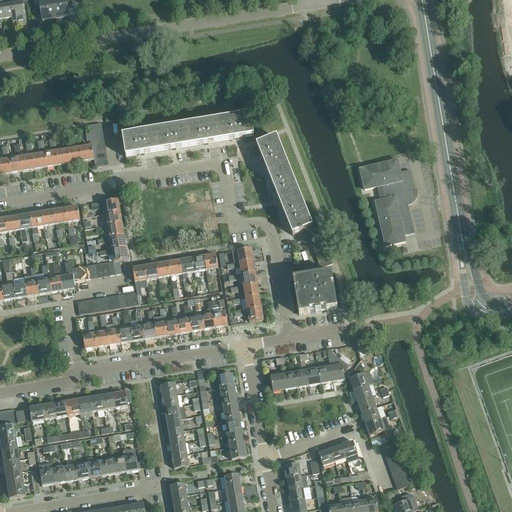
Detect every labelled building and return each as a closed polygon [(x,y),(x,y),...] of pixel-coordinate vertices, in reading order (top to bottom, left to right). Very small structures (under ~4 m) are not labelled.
[(41,9),(43,22),(56,20),(52,0),(40,0),(39,0),(33,0),(35,10),(41,9)] [(69,18),(67,5),(73,4),(71,0),(52,0),(56,20),(69,18)] [(25,25),(22,4),(3,7),(5,20),(13,19),(14,27),(25,25)] [(252,126),(250,116),(250,117),(123,138),(123,137),(125,153),(125,155),(126,158),(127,158),(127,157),(140,155),(144,154),(167,150),(179,149),(200,145),(212,143),(235,140),(239,139),(253,137),(253,138),(254,138),(252,126)] [(101,125),(89,127),(90,133),(102,131),(101,125)] [(91,139),(103,137),(102,131),(90,133),(90,135),(91,139)] [(92,145),(104,143),(103,137),(91,139),(91,141),(92,145)] [(293,237),(305,232),(312,229),(276,139),(257,146),(262,158),(286,217),(286,218),(293,237)] [(104,143),(92,145),(92,147),(92,151),(105,149),(104,143)] [(80,149),(82,163),(94,161),(93,157),(92,151),(92,147),(80,149)] [(68,151),(70,165),(82,163),(80,149),(68,151)] [(105,149),(92,151),(93,157),(106,155),(105,149)] [(56,153),(59,167),(70,165),(68,151),(56,153)] [(44,155),(47,169),(59,167),(56,153),(44,155)] [(33,157),(35,171),(47,169),(44,155),(33,157)] [(93,157),(94,161),(94,163),(107,161),(106,155),(93,157)] [(21,159),(23,173),(35,171),(33,157),(21,159)] [(9,161),(11,175),(23,173),(21,159),(9,161)] [(0,176),(11,175),(9,161),(0,162),(0,176)] [(95,169),(108,167),(107,161),(94,163),(95,169)] [(410,204),(412,203),(413,201),(415,197),(415,195),(415,193),(410,172),(400,174),(397,162),(360,170),(364,191),(377,188),(380,202),(375,203),(386,248),(405,243),(404,237),(415,235),(408,205),(410,204)] [(118,201),(105,203),(107,216),(120,213),(118,201)] [(80,222),(78,208),(66,210),(68,224),(80,222)] [(54,212),(56,226),(68,224),(66,210),(54,212)] [(42,214),(44,228),(56,226),(54,212),(42,214)] [(109,227),(122,225),(120,213),(107,216),(109,227)] [(40,243),(37,229),(44,228),(42,214),(30,216),(32,230),(35,243),(40,243)] [(26,231),(32,230),(30,216),(18,218),(21,232),(23,244),(28,244),(26,231)] [(6,220),(9,234),(21,232),(18,218),(6,220)] [(0,235),(9,234),(6,220),(0,221),(0,235)] [(111,239),(124,237),(122,225),(109,227),(111,239)] [(317,227),(312,229),(305,232),(307,237),(319,232),(317,227)] [(75,236),(74,229),(69,230),(71,246),(79,245),(77,236),(75,236)] [(310,243),(322,238),(319,232),(307,237),(310,243)] [(98,241),(98,245),(111,243),(112,251),(126,249),(124,237),(111,239),(98,241)] [(312,248),(324,243),(322,238),(310,243),(312,248)] [(324,243),(312,248),(314,254),(326,249),(324,243)] [(100,253),(100,257),(108,256),(108,257),(113,256),(114,263),(120,263),(128,261),(126,249),(112,251),(100,253)] [(326,249),(314,254),(316,259),(328,254),(326,249)] [(252,250),(238,252),(240,264),(254,262),(252,250)] [(328,254),(316,259),(318,265),(331,260),(328,254)] [(218,270),(216,256),(204,258),(206,272),(218,270)] [(192,260),(194,274),(206,272),(204,258),(192,260)] [(184,288),(188,288),(187,275),(194,274),(192,260),(180,262),(182,276),(184,288)] [(321,270),(333,265),(331,260),(318,265),(321,270)] [(169,264),(171,278),(182,276),(180,262),(169,264)] [(242,276),(255,274),(254,262),(240,264),(242,276)] [(120,263),(114,263),(114,264),(116,277),(122,276),(120,263)] [(67,278),(61,279),(63,292),(75,290),(74,283),(72,271),(71,264),(65,265),(67,278)] [(108,265),(110,278),(116,277),(114,264),(108,265)] [(157,266),(159,280),(171,278),(169,264),(157,266)] [(102,266),(104,279),(110,278),(108,265),(102,266)] [(55,280),(49,281),(52,294),(63,292),(61,279),(59,266),(53,267),(55,280)] [(96,267),(98,280),(104,279),(102,266),(96,267)] [(145,268),(147,282),(159,280),(157,266),(145,268)] [(98,280),(96,267),(90,268),(92,281),(98,280)] [(45,281),(38,283),(40,296),(52,294),(49,281),(47,268),(43,269),(45,281)] [(92,281),(90,268),(84,269),(86,282),(92,281)] [(147,289),(146,282),(147,282),(145,268),(133,270),(137,294),(131,295),(133,308),(139,307),(137,296),(142,296),(141,290),(147,289)] [(31,278),(32,283),(25,285),(28,298),(40,296),(38,283),(35,269),(31,270),(32,278),(31,278)] [(72,271),(74,283),(86,282),(84,269),(72,271)] [(15,300),(12,282),(11,274),(6,275),(7,287),(1,289),(4,302),(15,300)] [(244,288),(257,286),(255,274),(242,276),(244,288)] [(310,314),(310,312),(315,311),(315,314),(316,313),(318,313),(320,313),(321,313),(321,310),(326,309),(326,312),(337,310),(334,290),(331,291),(331,285),(333,285),(331,274),(323,275),(293,280),(295,291),(297,291),(298,296),(296,296),(299,316),(310,314)] [(28,298),(25,285),(25,280),(12,282),(15,300),(28,298)] [(257,286),(244,288),(246,300),(259,298),(257,286)] [(125,296),(127,309),(133,308),(131,295),(125,296)] [(119,297),(121,310),(127,309),(125,296),(119,297)] [(113,298),(115,311),(121,310),(119,297),(113,298)] [(107,299),(109,312),(115,311),(113,298),(107,299)] [(259,298),(246,300),(248,312),(261,310),(259,298)] [(101,300),(103,313),(109,312),(107,299),(101,300)] [(83,303),(85,316),(91,315),(89,302),(83,303)] [(216,329),(214,316),(213,310),(207,311),(208,316),(202,318),(204,331),(216,329)] [(250,324),(263,322),(261,310),(248,312),(250,324)] [(228,328),(226,314),(214,316),(216,329),(228,328)] [(137,322),(136,322),(137,328),(131,329),(133,343),(145,341),(143,327),(141,315),(136,315),(137,322)] [(125,324),(126,330),(119,331),(121,345),(133,343),(131,329),(129,317),(124,317),(126,324),(125,324)] [(204,331),(202,318),(190,319),(192,333),(204,331)] [(117,319),(113,319),(115,332),(107,333),(110,347),(121,345),(119,331),(117,319)] [(192,333),(190,319),(178,321),(180,335),(192,333)] [(180,335),(178,321),(166,323),(169,337),(180,335)] [(93,323),(89,323),(90,330),(89,330),(90,336),(83,337),(85,351),(97,349),(95,335),(93,323)] [(169,337),(166,323),(155,325),(157,339),(169,337)] [(157,339),(155,325),(143,327),(145,341),(157,339)] [(110,347),(107,333),(95,335),(97,349),(110,347)] [(345,381),(343,375),(350,365),(332,351),(328,352),(329,358),(330,368),(333,383),(345,381)] [(319,370),(321,385),(333,383),(330,368),(319,370)] [(306,372),(309,388),(321,385),(319,370),(306,372)] [(295,374),(297,389),(309,388),(306,372),(295,374)] [(282,376),(285,392),(297,389),(295,374),(282,376)] [(368,374),(350,381),(354,392),(368,387),(373,385),(370,375),(368,374)] [(232,376),(218,378),(220,390),(234,388),(232,376)] [(271,378),(273,394),(285,392),(282,376),(271,378)] [(175,385),(161,387),(163,399),(177,397),(175,385)] [(368,387),(354,392),(358,403),(372,398),(368,387)] [(222,402),(236,400),(234,388),(220,390),(222,402)] [(128,408),(126,393),(113,395),(116,410),(128,408)] [(116,410),(113,395),(101,397),(103,412),(116,410)] [(211,405),(220,404),(219,395),(210,396),(211,405)] [(103,412),(101,397),(89,399),(91,414),(103,412)] [(165,411),(179,409),(177,397),(163,399),(165,411)] [(362,415),(376,410),(372,398),(358,403),(362,415)] [(91,414),(89,399),(77,401),(80,416),(91,414)] [(224,414),(238,412),(236,400),(222,402),(224,414)] [(80,416),(77,401),(66,403),(68,418),(80,416)] [(68,418),(66,403),(53,405),(55,420),(68,418)] [(55,420),(53,405),(41,407),(43,422),(55,420)] [(30,409),(32,424),(43,422),(41,407),(30,409)] [(167,423),(181,421),(179,409),(165,411),(167,423)] [(376,410),(362,415),(366,426),(380,421),(376,410)] [(238,412),(224,414),(226,426),(240,423),(238,412)] [(11,426),(9,413),(3,414),(5,427),(11,426)] [(26,424),(26,423),(25,423),(24,413),(16,414),(18,425),(26,424)] [(181,421),(167,423),(169,435),(183,433),(181,421)] [(370,438),(384,433),(380,421),(366,426),(370,438)] [(240,423),(226,426),(228,438),(242,435),(240,423)] [(0,428),(0,439),(16,437),(14,426),(11,426),(5,427),(0,428)] [(120,433),(119,427),(106,429),(107,435),(120,433)] [(183,433),(169,435),(171,447),(185,445),(183,433)] [(242,435),(228,438),(230,449),(244,447),(242,435)] [(16,437),(0,439),(0,442),(1,451),(18,448),(16,437)] [(355,450),(353,443),(341,448),(345,460),(347,465),(359,461),(357,456),(355,450)] [(393,443),(382,448),(384,453),(395,449),(393,443)] [(185,445),(171,447),(173,459),(187,456),(185,445)] [(232,462),(246,459),(244,447),(230,449),(232,462)] [(18,448),(1,451),(3,463),(20,460),(18,448)] [(345,460),(341,448),(329,452),(334,464),(345,460)] [(395,449),(384,453),(386,459),(397,454),(395,449)] [(123,452),(124,459),(127,474),(138,472),(135,450),(123,452)] [(318,455),(323,468),(334,464),(329,452),(318,455)] [(397,454),(386,459),(388,464),(399,460),(397,454)] [(175,471),(189,469),(187,456),(173,459),(175,471)] [(111,461),(114,476),(127,474),(124,459),(111,461)] [(20,460),(3,463),(5,475),(22,473),(20,460)] [(87,460),(87,465),(90,480),(102,478),(99,463),(93,464),(92,460),(87,460)] [(399,460),(388,464),(390,470),(401,465),(399,460)] [(99,463),(102,478),(114,476),(111,461),(99,463)] [(312,476),(320,475),(318,463),(310,464),(312,476)] [(39,467),(43,488),(53,486),(51,471),(50,465),(39,467)] [(76,467),(78,482),(90,480),(87,465),(76,467)] [(401,465),(390,470),(392,475),(403,471),(401,465)] [(299,466),(285,468),(287,480),(301,478),(299,466)] [(63,469),(65,484),(78,482),(76,467),(63,469)] [(51,471),(53,486),(65,484),(63,469),(51,471)] [(403,471),(392,475),(393,481),(405,476),(403,471)] [(22,473),(5,475),(7,487),(24,484),(22,473)] [(359,482),(370,481),(368,473),(358,474),(358,477),(352,478),(353,483),(359,482)] [(239,476),(225,478),(227,491),(241,488),(239,476)] [(405,476),(393,481),(395,486),(407,482),(405,476)] [(301,478),(287,480),(289,493),(303,490),(301,478)] [(35,497),(41,496),(39,482),(32,483),(35,497)] [(397,492),(409,487),(407,482),(395,486),(397,492)] [(10,501),(26,498),(24,484),(7,487),(10,501)] [(185,485),(171,488),(173,500),(187,498),(185,485)] [(317,500),(324,499),(322,487),(315,488),(317,500)] [(229,503),(243,500),(241,488),(227,491),(229,503)] [(303,490),(289,493),(291,505),(305,502),(303,490)] [(395,502),(391,493),(384,495),(388,505),(395,502)] [(404,504),(394,507),(395,511),(417,511),(419,511),(414,497),(410,495),(402,498),(404,504)] [(175,511),(189,509),(187,498),(173,500),(175,511)] [(340,501),(341,507),(341,511),(353,511),(351,499),(340,501)] [(351,499),(353,511),(366,511),(365,503),(359,504),(359,501),(357,500),(355,499),(353,499),(351,499)] [(244,511),(243,500),(229,503),(230,511),(244,511)] [(378,511),(376,501),(365,503),(366,511),(378,511)] [(306,511),(305,502),(291,505),(292,511),(306,511)]
